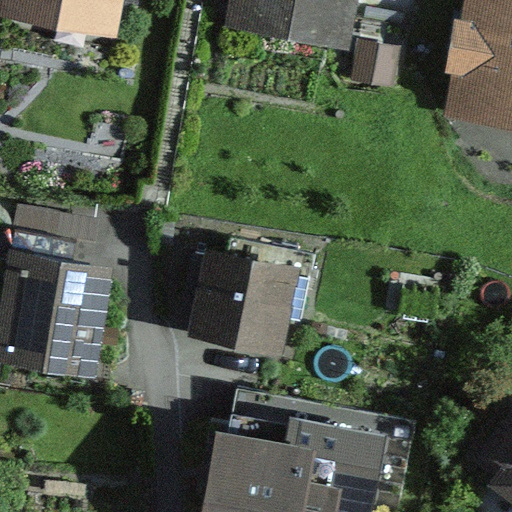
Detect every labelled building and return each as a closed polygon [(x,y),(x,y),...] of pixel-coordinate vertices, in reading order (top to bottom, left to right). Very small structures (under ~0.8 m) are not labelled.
[(133,26),(137,0),(15,0),(15,5),(133,26)] [(353,40),(360,0),(235,0),(232,17),(353,40)] [(364,0),(360,30),(406,37),(411,0),(364,0)] [(511,112),(511,0),(478,0),(460,104),(511,112)] [(360,36),(357,76),(397,78),(400,39),(360,36)] [(0,349),(102,365),(120,249),(75,242),(78,228),(17,218),(5,297),(0,296),(0,349)] [(290,339),(308,250),(212,230),(210,240),(198,237),(185,301),(198,304),(194,319),(290,339)] [(448,276),(450,263),(431,259),(429,274),(400,269),(393,307),(452,318),(459,279),(448,276)] [(372,511),(383,454),(367,451),(368,442),(374,443),(381,404),(329,395),(323,426),(216,407),(197,511),(372,511)] [(511,402),(476,451),(511,477),(511,402)]
